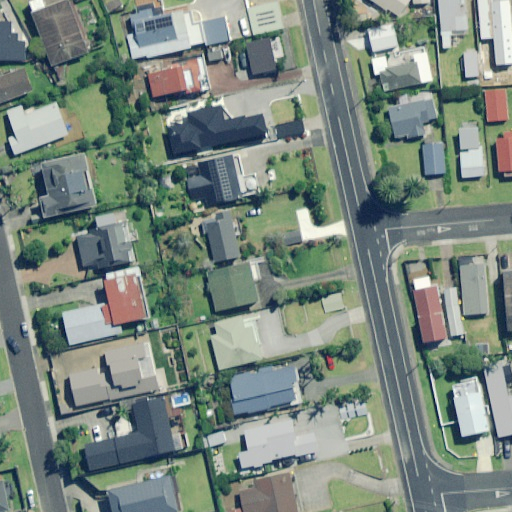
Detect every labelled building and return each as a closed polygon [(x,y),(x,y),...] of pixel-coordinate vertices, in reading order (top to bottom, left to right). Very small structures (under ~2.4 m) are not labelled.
[(49,10),(45,0),(42,0),(32,4),(59,86),(68,83),(62,65),(92,55),(73,1),(49,10)] [(149,57),(150,60),(195,51),(188,14),(168,18),(164,0),(155,0),(157,11),(131,15),(135,36),(129,37),(133,60),(149,57)] [(371,0),(401,19),(410,6),(429,4),(428,0),(371,0)] [(438,0),(440,37),(442,37),(442,50),(451,50),(451,37),(468,37),(466,0),(438,0)] [(276,4),(250,10),(256,36),(282,30),(276,4)] [(491,57),(501,56),(500,52),(507,52),(507,48),(511,47),(511,42),(508,6),(497,7),(497,12),(487,13),(491,57)] [(7,24),(0,7),(0,61),(28,63),(29,42),(14,42),(15,24),(7,24)] [(231,43),(228,20),(205,23),(208,46),(231,43)] [(393,39),(390,25),(372,29),(374,43),(393,39)] [(427,52),(389,60),(375,63),(378,77),(382,76),(386,93),(423,85),(434,82),(427,52)] [(478,77),(477,53),(462,54),(464,78),(478,77)] [(204,75),(202,63),(149,77),(156,101),(204,88),(201,76),(204,75)] [(0,105),(40,90),(32,68),(5,79),(0,66),(0,105)] [(508,121),(506,90),(485,91),(487,123),(508,121)] [(398,140),(407,138),(408,141),(427,138),(424,124),(439,121),(435,101),(392,109),(398,140)] [(64,124),(57,105),(29,116),(25,107),(10,113),(18,137),(11,139),(17,156),(72,135),(68,123),(64,124)] [(241,140),(238,124),(223,108),(192,116),(194,124),(172,129),(179,158),(195,154),(194,151),(241,140)] [(267,139),(263,118),(245,122),(249,143),(267,139)] [(306,133),(303,121),(278,127),(280,139),(306,133)] [(479,150),(479,129),(464,129),(464,154),(460,154),(461,179),(484,178),(483,150),(479,150)] [(511,132),(505,133),(505,138),(494,139),(496,173),(506,173),(506,179),(511,178),(511,132)] [(425,176),(429,176),(430,186),(443,185),(442,175),(445,174),(443,145),(435,145),(434,138),(422,140),(422,147),(425,176)] [(98,208),(86,158),(44,167),(51,197),(42,199),(47,220),(98,208)] [(245,199),(235,158),(201,166),(203,178),(189,182),(193,203),(208,199),(210,207),(245,199)] [(244,258),(235,212),(218,215),(219,220),(204,223),(207,236),(210,235),(216,264),(244,258)] [(127,241),(122,224),(94,232),(95,234),(78,239),(87,269),(100,265),(102,271),(137,261),(130,240),(127,241)] [(305,244),(303,231),(287,234),(290,247),(305,244)] [(261,303),(252,265),(209,276),(219,313),(261,303)] [(486,265),(458,267),(462,316),(490,314),(486,265)] [(125,334),(123,326),(153,319),(142,268),(107,276),(113,303),(66,314),(73,345),(125,334)] [(461,318),(457,290),(439,292),(438,289),(413,293),(421,343),(464,337),(461,318)] [(345,310),(341,294),(323,299),(327,315),(345,310)] [(260,344),(258,345),(253,328),(251,329),(248,317),(217,325),(220,336),(213,338),(222,371),(264,361),(260,344)] [(153,344),(148,345),(109,352),(112,369),(72,376),(78,407),(112,401),(112,402),(160,392),(154,358),(156,357),(153,344)] [(511,379),(511,358),(502,359),(504,381),(511,379)] [(299,384),(295,366),(275,371),(274,367),(259,371),(260,374),(231,381),(237,403),(233,404),(237,417),(299,402),(294,385),(299,384)] [(497,408),(493,391),(483,384),(455,391),(467,439),(470,438),(473,448),(485,445),(483,434),(490,432),(485,411),(497,408)] [(189,450),(189,449),(185,433),(176,435),(167,398),(136,407),(142,434),(86,446),(93,473),(189,450)] [(320,454),(315,434),(296,438),(292,421),(247,432),(252,452),(242,454),(246,470),(256,467),(256,470),(265,468),(265,465),(301,456),(302,458),(320,454)] [(299,511),(291,476),(256,484),(257,489),(242,493),(246,510),(237,511),(299,511)] [(180,511),(172,478),(111,492),(116,511),(180,511)] [(0,511),(10,511),(13,511),(6,483),(0,484),(0,511)]
